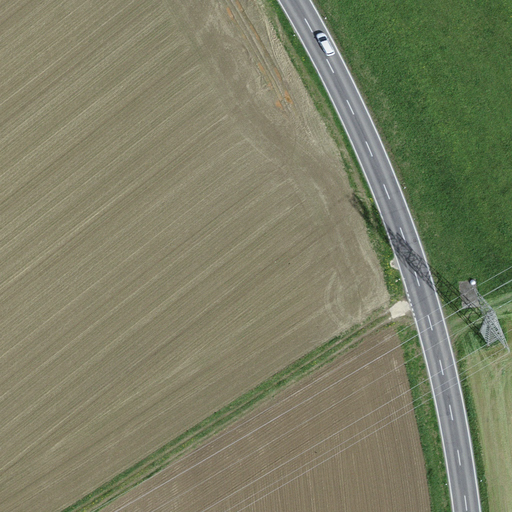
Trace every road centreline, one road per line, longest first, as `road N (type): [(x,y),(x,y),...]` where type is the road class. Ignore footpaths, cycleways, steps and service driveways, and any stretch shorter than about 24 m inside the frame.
road 1 (secondary): [(289,0),(357,122),(424,289),(466,511)]
road 2 (track): [(74,511),(424,289)]
